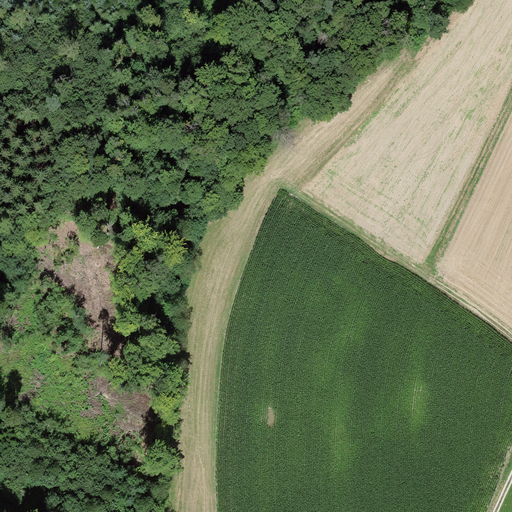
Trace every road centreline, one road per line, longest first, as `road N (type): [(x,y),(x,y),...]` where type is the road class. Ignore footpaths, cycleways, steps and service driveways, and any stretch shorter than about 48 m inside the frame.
road 1 (track): [(0,21),(60,88),(286,188),(511,338)]
road 2 (track): [(223,0),(71,94)]
